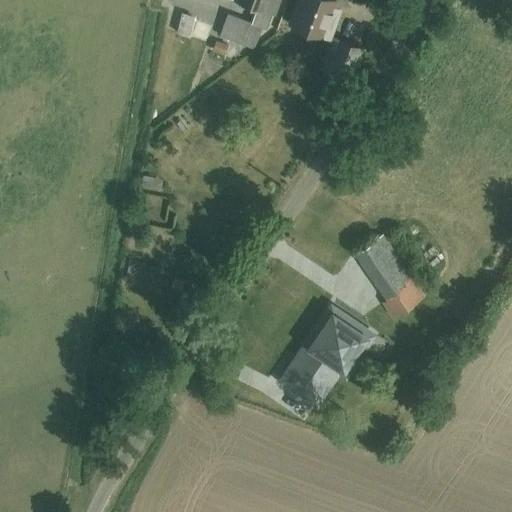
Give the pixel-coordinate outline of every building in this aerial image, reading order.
[(335,0),(299,0),(292,20),(324,31),(335,0)] [(187,17),(181,36),(206,44),(212,25),(187,17)] [(262,27),(228,17),(222,39),(256,48),(262,27)] [(334,42),(325,72),(353,80),(362,50),(334,42)] [(379,232),(350,252),(399,324),(428,304),(379,232)] [(282,380),(317,403),(339,371),(347,376),(375,335),(332,306),(282,380)]
